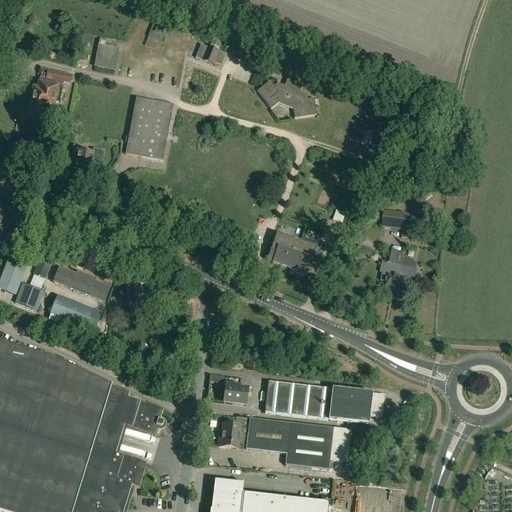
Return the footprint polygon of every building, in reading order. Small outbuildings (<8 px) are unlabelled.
[(39,19),(39,32),(56,32),(56,23),(51,23),(51,19),(39,19)] [(203,62),(213,66),(213,64),(221,67),(225,56),(218,53),(225,34),(216,30),(208,49),(201,46),(195,59),(203,62)] [(98,46),(94,68),(114,72),(118,50),(98,46)] [(54,104),(59,105),(63,84),(70,85),(71,77),(48,72),(48,71),(42,70),(40,79),(38,86),(36,85),(35,91),(33,91),(28,117),(42,120),(43,115),(52,116),(54,104)] [(278,105),(289,109),(293,111),(294,120),(316,117),(314,100),(308,101),(307,96),(300,93),(303,86),(287,80),(284,87),(277,85),(274,87),(270,82),(256,93),(270,111),(278,105)] [(125,152),(125,156),(162,163),(164,152),(173,107),(135,100),(128,139),(126,138),(124,144),(127,144),(125,152)] [(369,145),(379,149),(383,138),(388,140),(391,132),(373,125),(370,133),(373,134),(369,145)] [(395,140),(390,153),(397,156),(402,143),(395,140)] [(74,173),(89,175),(91,164),(102,166),(104,152),(93,150),(92,156),(80,154),(81,148),(73,146),(70,162),(76,163),(74,173)] [(66,172),(68,160),(62,159),(60,171),(66,172)] [(342,225),(345,214),(336,211),(332,222),(342,225)] [(384,212),(382,229),(403,231),(402,239),(406,239),(407,234),(403,233),(405,221),(406,222),(407,215),(384,212)] [(0,235),(2,234),(1,233),(3,231),(7,227),(6,227),(9,223),(4,220),(6,218),(0,213),(0,235)] [(179,221),(176,228),(187,233),(190,225),(179,221)] [(405,221),(403,233),(424,235),(425,224),(405,221)] [(453,225),(452,240),(461,241),(462,234),(465,234),(466,226),(453,225)] [(245,247),(250,236),(240,232),(236,242),(245,247)] [(315,253),(316,249),(276,235),(271,248),(272,249),(271,251),(270,251),(267,260),(273,262),(272,265),(289,270),(289,271),(307,277),(311,265),(316,267),(320,255),(315,253)] [(0,282),(0,290),(15,296),(29,259),(11,252),(0,282)] [(33,276),(45,280),(51,263),(53,257),(43,252),(40,259),(33,276)] [(398,284),(399,278),(401,267),(394,265),(386,263),(382,262),(380,274),(382,274),(380,282),(385,283),(384,290),(393,291),(394,283),(398,284)] [(394,283),(393,291),(404,294),(405,288),(410,289),(412,281),(415,282),(417,270),(401,267),(399,278),(398,284),(394,283)] [(53,283),(72,291),(75,292),(98,301),(103,303),(104,303),(110,289),(93,283),(94,280),(77,273),(76,276),(59,269),(53,283)] [(19,293),(15,304),(37,312),(44,293),(28,287),(25,295),(19,293)] [(130,310),(141,309),(139,289),(126,290),(126,292),(118,293),(122,316),(131,315),(130,310)] [(50,318),(95,335),(102,315),(57,298),(50,318)] [(120,318),(119,309),(111,310),(112,319),(120,318)] [(0,511),(127,511),(134,492),(130,491),(131,487),(139,489),(158,428),(160,429),(161,429),(162,428),(163,427),(164,426),(163,424),(163,423),(161,422),(160,422),(163,411),(128,400),(129,395),(128,394),(128,395),(57,360),(0,342),(0,511)] [(145,350),(148,360),(158,357),(155,347),(145,350)] [(156,384),(165,388),(169,382),(159,377),(156,384)] [(374,396),(268,384),(264,414),(369,426),(370,419),(382,420),(384,396),(374,395),(374,396)] [(245,407),(247,391),(239,390),(239,387),(225,386),(223,405),(245,407)] [(329,472),(330,463),(347,465),(350,432),(236,419),(235,427),(223,426),(222,438),(219,438),(218,448),(238,450),(246,451),(245,451),(286,456),(285,467),(329,472)] [(213,485),(214,485),(212,497),(241,501),(242,496),(243,486),(213,483),(213,485)] [(241,501),(239,511),(254,511),(256,497),(242,496),(241,501)] [(239,511),(241,501),(212,497),(211,511),(213,511),(239,511)] [(268,511),(270,499),(256,497),(254,511),(268,511)] [(283,511),(285,501),(270,499),(268,511),(283,511)] [(298,511),(299,502),(285,501),(283,511),(298,511)] [(312,511),(313,504),(299,502),(298,511),(312,511)]
